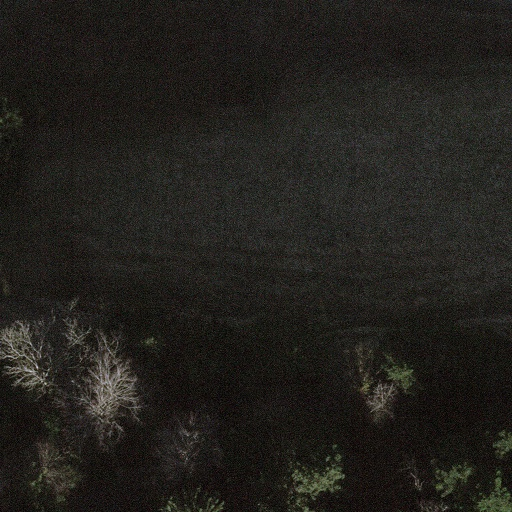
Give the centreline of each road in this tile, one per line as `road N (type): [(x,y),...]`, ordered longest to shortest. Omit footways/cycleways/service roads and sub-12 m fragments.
road 1 (track): [(104,511),(314,406),(449,365),(511,365)]
road 2 (track): [(511,27),(334,0)]
